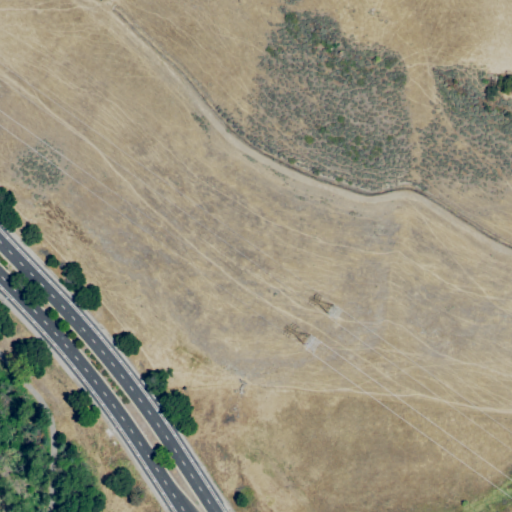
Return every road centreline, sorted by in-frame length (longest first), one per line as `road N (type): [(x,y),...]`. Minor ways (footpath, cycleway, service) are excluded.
road 1 (secondary): [(213,511),(148,413),(0,240)]
road 2 (secondary): [(0,276),(66,347),(183,511)]
